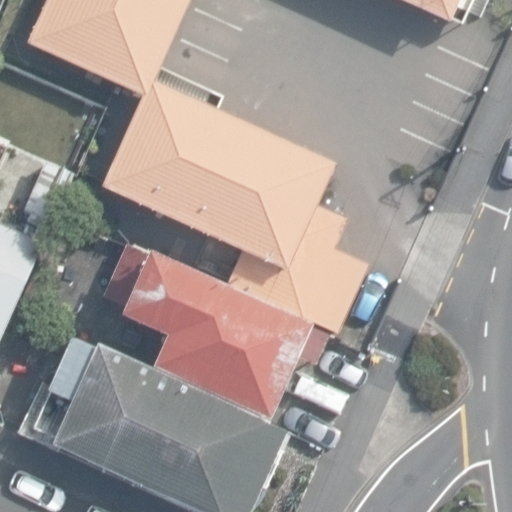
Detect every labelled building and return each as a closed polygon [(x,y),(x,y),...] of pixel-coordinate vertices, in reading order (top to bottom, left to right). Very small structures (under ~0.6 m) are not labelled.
[(463,0),(49,0),(30,42),(146,95),(104,185),(245,250),(231,280),(341,331),(371,265),(337,250),(350,218),(321,205),(340,162),(222,109),(228,96),(164,67),(193,0),(404,0),(453,22),(463,0)] [(52,231),(77,173),(47,160),(22,218),(52,231)] [(0,223),(0,351),(47,244),(0,223)] [(171,334),(157,362),(276,416),(303,354),(321,362),(331,336),(315,329),(318,322),(153,247),(151,252),(128,242),(105,296),(128,306),(125,313),(171,334)] [(156,366),(101,340),(98,347),(74,336),(51,389),(75,400),(57,443),(208,511),(255,511),(291,429),(156,366)]
